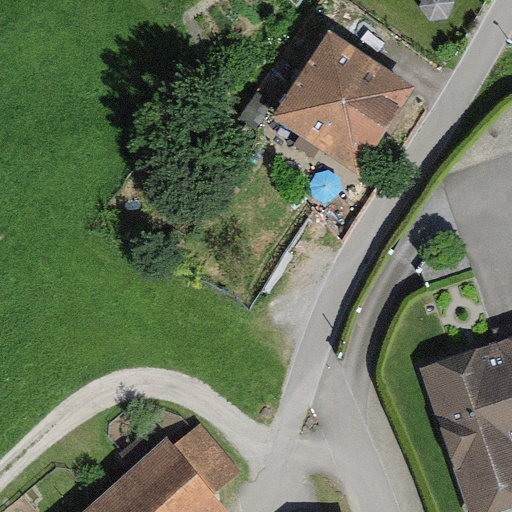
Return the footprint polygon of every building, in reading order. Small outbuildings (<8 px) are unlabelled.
[(450,0),(426,0),(421,13),(432,27),(449,24),(456,9),(450,0)] [(412,96),(330,43),(274,128),(357,182),(412,96)] [(277,104),(260,93),(244,118),(260,129),(277,104)] [(337,199),(319,224),(343,248),(363,216),(337,199)] [(511,338),(422,369),(471,511),(503,511),(511,509),(511,338)] [(173,454),(211,498),(239,473),(200,430),(173,454)] [(173,454),(168,449),(95,511),(222,511),(211,498),(173,454)]
